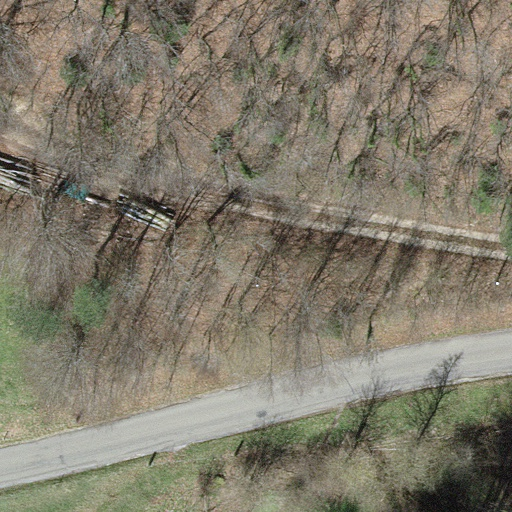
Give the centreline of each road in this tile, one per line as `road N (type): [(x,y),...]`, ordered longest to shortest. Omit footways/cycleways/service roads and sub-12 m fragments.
road 1 (tertiary): [(0,465),(390,370),(511,350)]
road 2 (track): [(511,248),(103,169),(0,138)]
